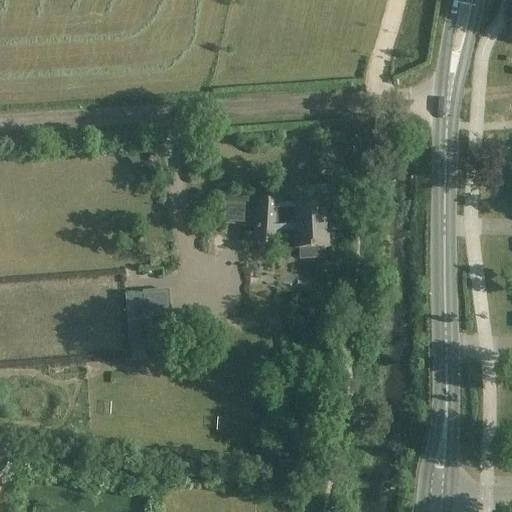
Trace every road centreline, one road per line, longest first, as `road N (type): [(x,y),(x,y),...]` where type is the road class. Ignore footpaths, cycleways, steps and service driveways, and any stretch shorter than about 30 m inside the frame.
road 1 (tertiary): [(443,491),(451,459),(445,135),(466,0)]
road 2 (track): [(411,96),(0,122)]
